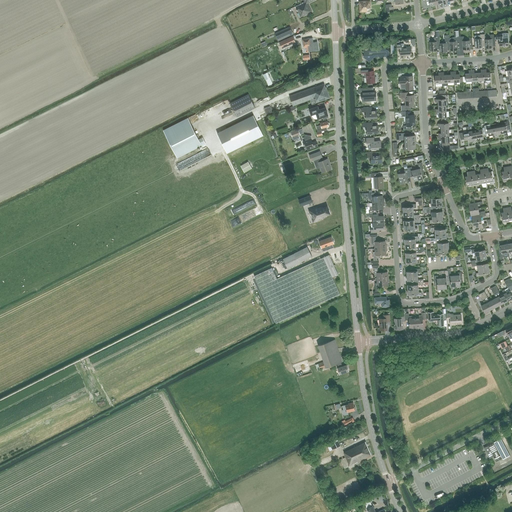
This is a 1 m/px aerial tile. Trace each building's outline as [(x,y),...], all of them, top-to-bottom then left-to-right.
[(295,6),(298,12),(301,17),(308,13),(311,11),(307,4),(306,1),(305,2),(295,6)] [(368,8),(370,8),(370,1),(359,1),(360,12),(368,11),(368,8)] [(485,39),(485,34),(484,34),(484,33),(480,33),(480,34),(480,37),(479,37),(478,38),(478,39),(475,39),(475,48),(482,47),(482,46),(485,46),(485,39)] [(494,35),(495,35),(495,34),(490,35),(490,39),(485,39),(485,46),(485,48),(492,47),(492,46),(495,46),(495,41),(494,35)] [(495,41),(499,40),(499,46),(508,45),(508,38),(507,34),(502,34),(495,35),(494,35),(495,41)] [(283,48),(296,42),(293,36),(279,42),(280,45),(282,48),(283,48)] [(459,37),(460,49),(463,48),(463,49),(470,49),(470,48),(473,48),(472,38),(469,38),(470,40),(464,41),(464,36),(459,37)] [(440,43),(439,37),(435,37),(435,42),(429,42),(430,51),(437,50),(437,49),(440,49),(440,43)] [(457,49),(460,49),(459,37),(457,37),(455,37),(455,41),(450,42),(450,50),(457,50),(457,49)] [(450,42),(449,38),(445,39),(445,43),(440,43),(440,49),(440,52),(447,51),(447,50),(450,50),(450,42)] [(303,40),(304,47),(308,46),(309,51),(318,50),(317,42),(314,42),(312,42),(312,41),(310,41),(309,39),(308,39),(303,40)] [(411,47),(404,47),(401,46),(401,44),(397,44),(397,50),(400,50),(400,52),(400,55),(401,55),(404,55),(406,54),(406,55),(407,55),(411,54),(411,53),(412,53),(411,52),(411,49),(411,48),(411,47)] [(377,55),(380,57),(389,56),(388,51),(388,50),(387,50),(386,49),(385,46),(377,47),(377,46),(376,47),(371,47),(370,49),(367,49),(367,48),(365,48),(365,49),(364,49),(364,56),(364,57),(368,57),(369,62),(375,55),(377,55)] [(366,83),(375,83),(374,77),(374,71),(368,71),(367,67),(361,68),(361,73),(365,72),(365,78),(364,78),(364,82),(366,82),(366,83)] [(463,81),(463,77),(460,77),(459,74),(456,74),(456,72),(453,72),(454,82),(454,85),(457,85),(457,82),(460,82),(463,82),(463,81)] [(400,89),(413,89),(412,76),(400,77),(400,89)] [(315,104),(330,98),(327,87),(326,87),(325,84),(289,96),(293,106),(310,100),(312,105),(315,104)] [(362,101),(376,100),(375,91),(373,91),(373,87),(363,88),(364,92),(362,92),(362,101)] [(408,92),(402,93),(402,92),(400,92),(400,97),(402,97),(405,97),(406,105),(401,105),(401,110),(411,110),(411,106),(414,106),(413,100),(414,100),(414,95),(408,96),(408,92)] [(230,103),(237,117),(255,108),(248,94),(230,103)] [(438,106),(446,105),(446,99),(448,99),(448,95),(440,95),(440,99),(438,99),(435,99),(435,102),(438,102),(438,106)] [(311,115),(312,115),(312,116),(312,117),(313,118),(314,118),(315,119),(316,119),(317,119),(318,119),(322,117),(323,119),(329,117),(328,115),(327,112),(325,107),(319,110),(318,106),(309,109),(311,115)] [(366,119),(377,118),(377,110),(371,111),(371,107),(361,108),(362,112),(366,111),(366,119)] [(406,116),(407,126),(404,126),(404,130),(412,129),(412,126),(415,125),(414,114),(411,115),(410,111),(404,112),(402,112),(402,117),(406,116)] [(446,111),(436,112),(436,114),(438,114),(438,118),(441,118),(441,120),(449,120),(449,117),(446,117),(446,111)] [(253,115),(217,133),(227,154),(264,136),(253,115)] [(196,134),(188,119),(164,131),(175,153),(177,157),(185,153),(185,154),(206,144),(203,138),(199,140),(196,134)] [(327,128),(329,127),(328,121),(320,123),(321,125),(316,126),(318,131),(317,132),(318,136),(323,135),(322,131),(327,130),(327,128)] [(441,130),(449,129),(449,123),(446,123),(446,121),(441,121),(442,124),(441,124),(438,124),(438,126),(441,126),(441,130)] [(499,126),(501,134),(504,133),(505,136),(507,135),(507,133),(511,132),(509,121),(505,122),(505,125),(499,126)] [(367,134),(378,133),(378,125),(373,126),(372,122),(362,123),(363,127),(367,126),(367,134)] [(495,137),(493,127),(493,124),(487,125),(484,126),(485,134),(488,133),(489,136),(492,135),(493,138),(495,137)] [(477,138),(475,130),(472,131),(472,126),(468,126),(469,131),(471,142),(474,141),(473,139),(477,138)] [(405,142),(415,142),(415,135),(409,136),(409,133),(396,133),(396,140),(405,139),(405,142)] [(308,150),(318,146),(317,141),(313,142),(311,139),(312,135),(305,134),(305,138),(306,141),(304,142),(305,146),(306,145),(308,150)] [(371,149),(381,149),(380,141),(374,141),(374,137),(366,138),(367,144),(371,144),(371,149)] [(415,142),(405,142),(405,147),(404,147),(403,147),(403,150),(405,150),(405,149),(416,149),(415,142)] [(330,163),(329,163),(328,159),(322,161),(321,160),(320,158),(323,157),(320,151),(310,155),(312,161),(317,159),(320,167),(323,172),(332,169),(329,163),(330,163)] [(364,153),(364,156),(368,156),(368,157),(371,157),(371,163),(382,162),(381,154),(374,155),(373,152),(364,153)] [(240,166),(244,173),(252,169),(248,162),(240,166)] [(416,170),(418,180),(423,179),(422,176),(424,175),(421,163),(418,163),(419,169),(416,170)] [(503,182),(510,180),(508,166),(503,167),(504,171),(502,172),(503,182)] [(413,181),(418,180),(416,170),(412,170),(412,167),(407,168),(407,169),(409,176),(409,177),(412,177),(413,181)] [(484,169),(485,178),(486,183),(493,182),(492,177),(493,177),(492,172),(489,172),(488,168),(484,169)] [(407,182),(406,178),(406,176),(409,176),(407,169),(401,171),(402,173),(398,174),(400,184),(407,182)] [(486,183),(485,178),(484,169),(480,170),(481,174),(478,174),(480,184),(486,183)] [(467,187),(473,185),(471,171),(467,172),(467,176),(465,177),(467,187)] [(480,184),(478,174),(475,175),(475,171),(471,171),(473,185),(480,184)] [(378,173),(366,173),(366,178),(374,177),(375,188),(384,187),(383,176),(378,177),(378,173)] [(372,203),(383,202),(382,195),(376,196),(376,193),(368,193),(368,197),(369,197),(369,199),(372,199),(372,203)] [(302,201),(304,208),(315,203),(313,197),(302,201)] [(470,210),(478,208),(477,205),(482,204),(482,201),(477,202),(468,204),(470,210)] [(383,202),(372,203),(373,206),(369,207),(370,209),(369,209),(369,213),(377,212),(377,209),(383,209),(383,202)] [(432,210),(440,210),(440,207),(442,207),(442,202),(431,203),(432,207),(423,207),(424,213),(426,213),(430,213),(430,210),(432,210)] [(322,208),(322,207),(318,208),(317,207),(312,209),(309,210),(314,222),(316,221),(322,219),(321,218),(325,216),(325,215),(329,214),(329,213),(327,207),(327,206),(322,208)] [(509,222),(508,216),(507,207),(503,208),(504,212),(501,212),(503,223),(509,222)] [(373,223),(384,222),(384,216),(378,216),(378,213),(370,213),(370,217),(373,217),(373,223)] [(481,217),(485,216),(485,213),(472,216),(473,222),(481,220),(481,217)] [(233,218),(235,224),(246,221),(244,215),(233,218)] [(443,216),(432,216),(432,220),(429,220),(430,224),(440,223),(440,221),(443,221),(443,216)] [(384,222),(373,223),(373,229),(371,229),(371,233),(379,232),(379,229),(384,228),(384,222)] [(302,227),(290,231),(295,243),(307,239),(302,227)] [(375,248),(386,248),(385,241),(376,242),(376,236),(377,236),(377,233),(370,233),(370,237),(372,236),(372,245),(375,245),(375,248)] [(332,237),(319,241),(322,248),(323,248),(324,251),(334,248),(332,244),(334,244),(332,237)] [(509,256),(508,253),(507,244),(500,245),(502,253),(503,256),(506,255),(506,257),(509,256)] [(312,257),(307,247),(283,259),(288,269),(312,257)] [(372,264),(378,264),(378,260),(377,261),(377,255),(386,254),(386,248),(375,248),(375,252),(373,252),(374,261),(372,261),(372,264)] [(476,256),(486,254),(485,249),(482,250),(482,248),(472,250),(472,253),(475,253),(476,256)] [(254,276),(256,280),(276,323),(340,294),(333,277),(338,274),(329,254),(277,279),(272,267),(254,276)] [(471,264),(485,261),(485,259),(487,259),(486,254),(476,256),(476,260),(471,261),(471,264)] [(478,269),(488,268),(487,263),(486,263),(485,261),(471,264),(472,266),(477,265),(478,269)] [(377,279),(388,279),(387,272),(378,272),(378,267),(379,267),(378,264),(372,264),(372,267),(374,267),(374,276),(377,276),(377,279)] [(456,286),(455,275),(451,275),(450,268),(448,269),(448,270),(448,276),(449,285),(451,284),(451,286),(456,286)] [(488,268),(478,269),(479,272),(476,273),(476,277),(487,275),(486,273),(489,272),(488,268)] [(388,279),(377,279),(377,283),(375,283),(375,292),(374,292),(374,295),(380,295),(380,291),(379,291),(379,286),(388,285),(388,279)] [(504,294),(508,301),(511,298),(511,295),(510,291),(506,293),(505,290),(502,291),(504,294)] [(504,294),(501,296),(499,292),(496,293),(498,296),(502,304),(508,301),(504,294)] [(486,302),(485,300),(485,299),(482,293),(478,295),(481,301),(482,300),(484,304),(481,305),(485,313),(490,310),(486,302)] [(502,304),(498,296),(496,293),(494,294),(496,298),(493,300),(496,307),(502,304)] [(382,307),(389,306),(389,300),(387,300),(387,297),(374,297),(375,303),(382,303),(382,307)] [(496,307),(493,300),(489,302),(488,299),(485,300),(486,302),(490,310),(496,307)] [(443,318),(446,318),(445,309),(442,309),(443,314),(438,314),(438,315),(433,315),(433,312),(428,312),(429,322),(433,322),(434,320),(438,320),(439,326),(444,326),(443,318)] [(415,317),(416,328),(423,327),(422,319),(426,319),(425,312),(422,312),(422,315),(419,315),(419,317),(415,317)] [(416,328),(415,317),(412,318),(412,316),(409,316),(409,313),(405,314),(406,320),(409,320),(410,328),(416,328)] [(405,314),(400,314),(399,314),(400,318),(394,319),(395,329),(403,329),(402,321),(405,321),(405,314)] [(450,324),(462,323),(461,315),(450,316),(450,314),(446,314),(447,320),(450,319),(450,324)] [(387,322),(390,321),(389,315),(383,315),(383,318),(379,319),(380,330),(387,330),(387,322)] [(347,364),(342,366),(341,362),(343,362),(335,339),(318,345),(324,362),(315,365),(318,371),(325,368),(336,364),(339,375),(349,371),(347,364)] [(353,403),(345,404),(345,405),(342,406),(343,410),(346,410),(347,412),(355,410),(353,403)] [(341,421),(344,428),(355,422),(354,421),(355,421),(353,417),(345,421),(345,420),(341,421)] [(490,458),(493,456),(496,462),(502,458),(503,459),(510,456),(501,438),(494,442),(494,443),(488,446),(484,448),(490,458)] [(326,444),(330,451),(341,446),(337,439),(326,444)] [(354,465),(372,456),(365,441),(344,452),(345,455),(344,456),(349,466),(354,464),(354,465)]
